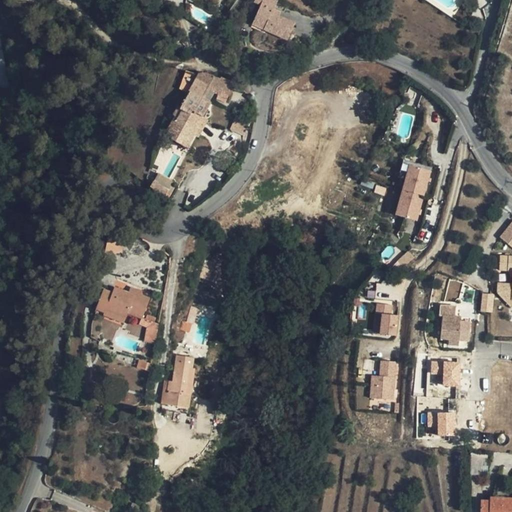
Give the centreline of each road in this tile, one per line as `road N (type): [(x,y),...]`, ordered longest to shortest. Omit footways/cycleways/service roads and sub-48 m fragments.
road 1 (residential): [(22,511),(46,445),(65,312),(103,183),(123,184),(139,224),(155,229),(191,217),(247,168),(271,79),(305,59),(352,52),(395,59),(438,86),(463,117)]
road 2 (track): [(76,0),(112,32),(160,52),(271,79)]
road 3 (unknown): [(51,407),(196,424),(210,420),(220,394)]
road 4 (residential): [(499,0),(463,117)]
